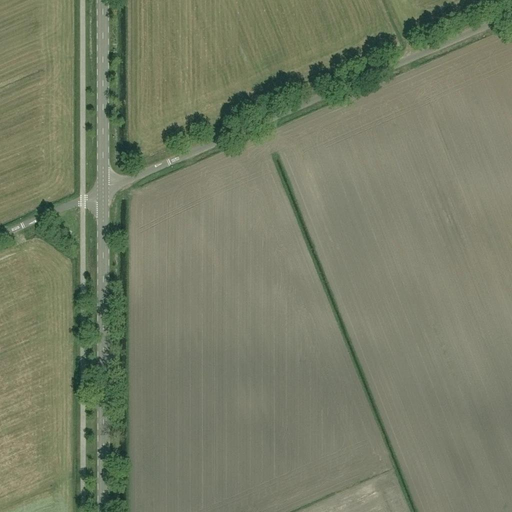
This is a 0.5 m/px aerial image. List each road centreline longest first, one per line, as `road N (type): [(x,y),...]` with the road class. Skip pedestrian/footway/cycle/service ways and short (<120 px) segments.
road 1 (unclassified): [(104,190),(511,15)]
road 2 (secondary): [(104,511),(104,190)]
road 3 (secondary): [(104,190),(103,0)]
